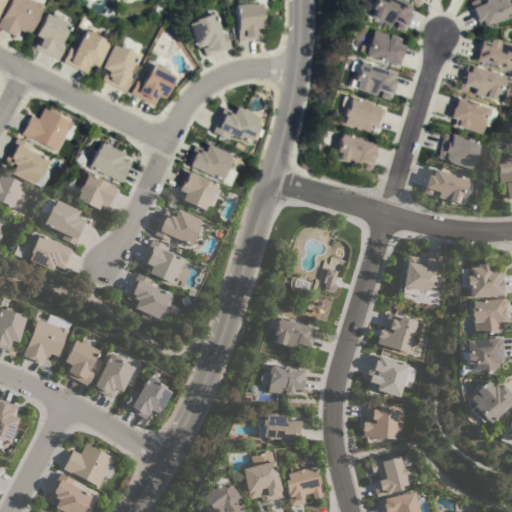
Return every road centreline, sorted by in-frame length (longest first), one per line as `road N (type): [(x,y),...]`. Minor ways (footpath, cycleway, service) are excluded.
road 1 (tertiary): [(128,511),(162,462),(217,343),(286,113),(301,0)]
road 2 (residential): [(348,511),(331,393),(437,35)]
road 3 (residential): [(292,72),(250,69),(193,93),(125,232),(98,268)]
road 4 (residential): [(511,231),(439,229),(267,181)]
road 5 (residential): [(162,462),(63,401),(0,374)]
road 6 (residential): [(0,61),(164,140)]
road 7 (residential): [(63,401),(8,511)]
